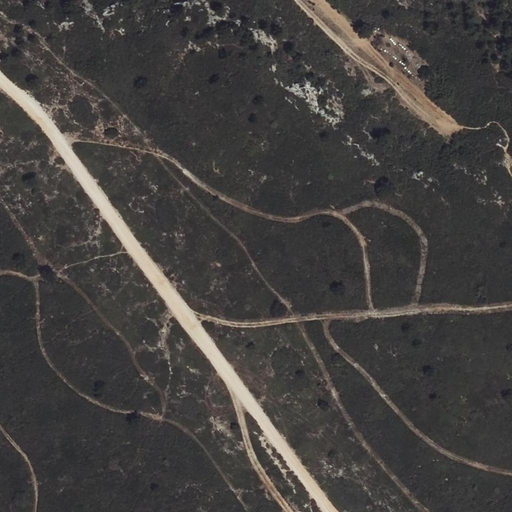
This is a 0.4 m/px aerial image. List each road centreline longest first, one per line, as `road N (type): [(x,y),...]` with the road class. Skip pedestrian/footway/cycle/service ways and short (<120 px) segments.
road 1 (track): [(0,73),(42,113),(337,511)]
road 2 (track): [(189,315),(228,323),(511,301)]
